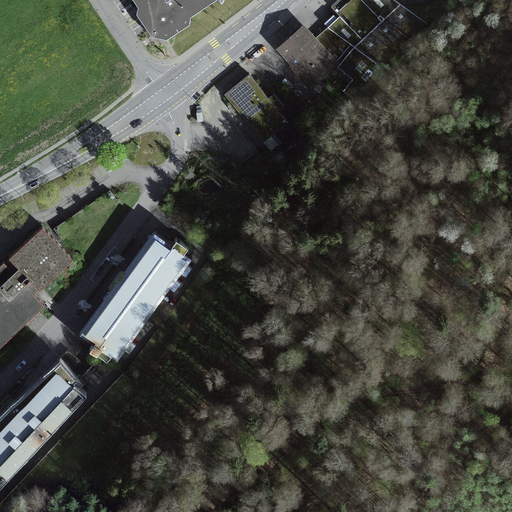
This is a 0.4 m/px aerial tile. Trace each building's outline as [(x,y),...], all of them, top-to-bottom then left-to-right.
[(134,0),(141,10),(136,13),(152,36),(166,39),(189,23),(191,16),(214,0),(134,0)] [(329,28),(371,59),(383,69),(430,26),(396,0),(337,0),(331,6),(339,15),(328,26),(329,28)] [(369,61),(371,59),(329,28),(315,40),(303,26),(280,47),(321,94),(315,102),(339,121),(381,71),(369,61)] [(268,97),(249,73),(224,93),(281,164),(318,134),(300,111),(302,109),(301,108),(300,108),(292,98),(291,99),(281,87),(268,97)] [(231,163),(220,172),(225,177),(235,168),(231,163)] [(110,190),(54,228),(61,239),(118,201),(110,190)] [(73,259),(42,225),(9,256),(13,261),(9,266),(4,261),(0,263),(0,346),(45,305),(32,291),(37,287),(40,290),(73,259)] [(117,280),(155,308),(192,257),(184,251),(188,245),(176,237),(173,242),(155,229),(117,280)] [(155,308),(117,280),(80,331),(94,341),(90,347),(107,359),(111,354),(117,358),(155,308)] [(74,375),(60,358),(41,375),(22,393),(6,408),(0,414),(0,483),(87,391),(74,380),(73,381),(70,379),(74,375)]
